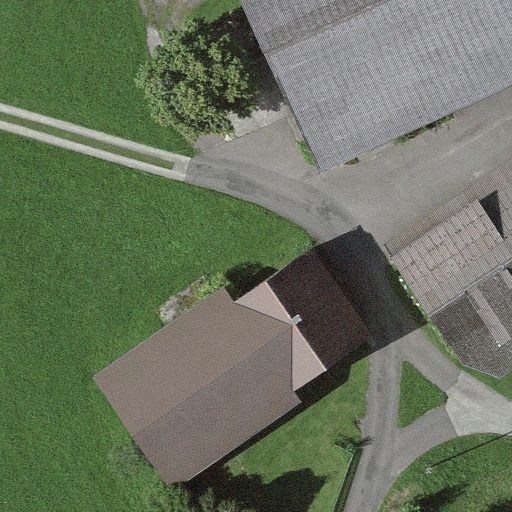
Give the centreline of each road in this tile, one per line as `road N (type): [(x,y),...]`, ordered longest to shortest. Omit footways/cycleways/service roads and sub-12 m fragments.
road 1 (track): [(0,111),(145,147),(237,196)]
road 2 (unclassified): [(237,196),(349,256),(408,328)]
road 3 (track): [(169,0),(237,196)]
road 4 (unclassified): [(511,426),(408,328)]
road 5 (unclassified): [(408,328),(401,457)]
